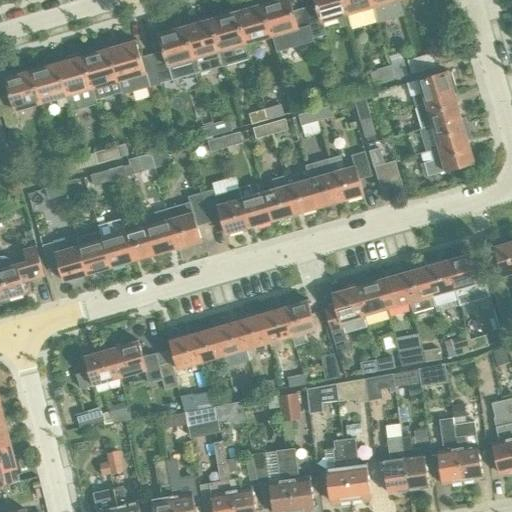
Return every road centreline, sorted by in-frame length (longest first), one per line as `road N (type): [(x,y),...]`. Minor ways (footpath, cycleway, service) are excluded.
road 1 (residential): [(17,333),(511,187)]
road 2 (residential): [(63,511),(17,333)]
road 3 (residential): [(511,137),(471,0)]
road 4 (residential): [(0,33),(117,0)]
